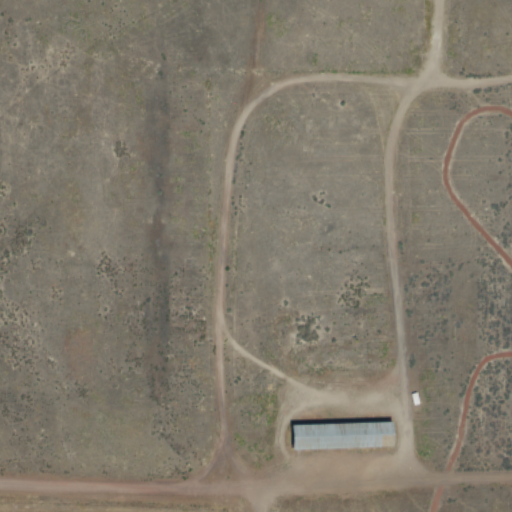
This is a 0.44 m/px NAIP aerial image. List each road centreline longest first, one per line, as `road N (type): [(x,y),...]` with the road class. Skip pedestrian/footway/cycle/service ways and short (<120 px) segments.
road 1 (residential): [(255,498),(232,394),(228,239),(246,121),(269,97),(299,84),(511,85)]
road 2 (residential): [(0,490),(255,498),(511,477)]
